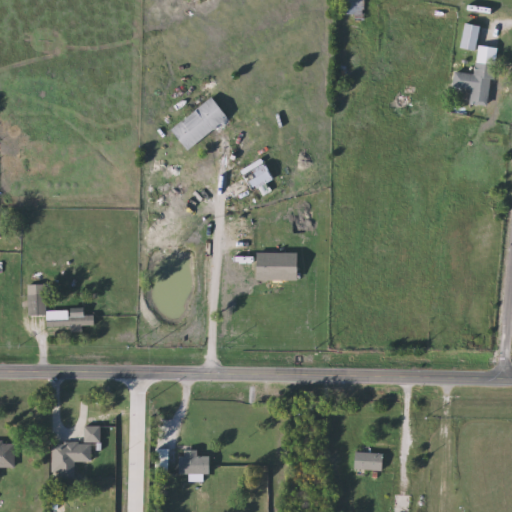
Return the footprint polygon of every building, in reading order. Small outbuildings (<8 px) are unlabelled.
[(367,0),(367,21),(359,21),(359,15),(343,15),(343,0),(367,0)] [(491,107),(473,104),(475,90),(454,87),(456,72),(476,75),(480,51),(461,49),(465,24),(483,27),(481,46),(499,48),(491,107)] [(174,129),(216,97),(235,123),(220,134),(217,130),(190,151),(174,129)] [(270,183),(274,191),(263,197),(260,189),(255,192),(246,175),(268,163),(277,180),(270,183)] [(302,281),(258,281),(258,254),(302,254),(302,281)] [(98,316),(98,330),(75,331),(75,328),(49,329),(49,316),(29,317),(29,286),(48,285),(49,312),(71,311),(71,316),(98,316)] [(0,442),(15,442),(15,468),(0,468),(0,442)] [(93,444),(93,462),(52,462),(52,444),(93,444)] [(388,471),(355,470),(355,453),(388,453),(388,471)] [(182,474),(182,456),(213,456),(213,474),(182,474)]
